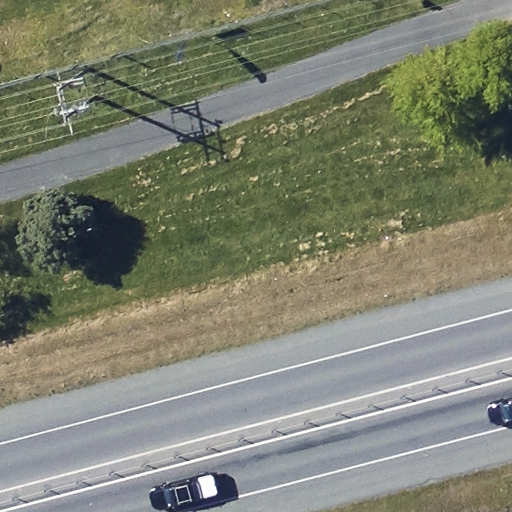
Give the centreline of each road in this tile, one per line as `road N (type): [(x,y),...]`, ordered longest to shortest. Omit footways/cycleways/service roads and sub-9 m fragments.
road 1 (trunk): [(0,475),(511,343)]
road 2 (trunk): [(511,389),(48,511)]
